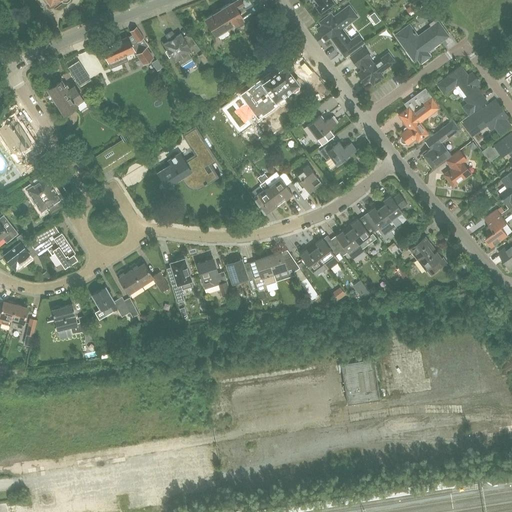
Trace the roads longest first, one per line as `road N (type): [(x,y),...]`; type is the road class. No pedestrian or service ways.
road 1 (residential): [(138,229),(227,237),(273,231),(315,216),(396,161)]
road 2 (residential): [(511,109),(461,48),(364,117)]
road 3 (tertiary): [(8,69),(166,0)]
road 4 (residential): [(504,285),(396,161)]
road 5 (residential): [(89,200),(8,69)]
road 6 (residential): [(364,117),(281,0)]
